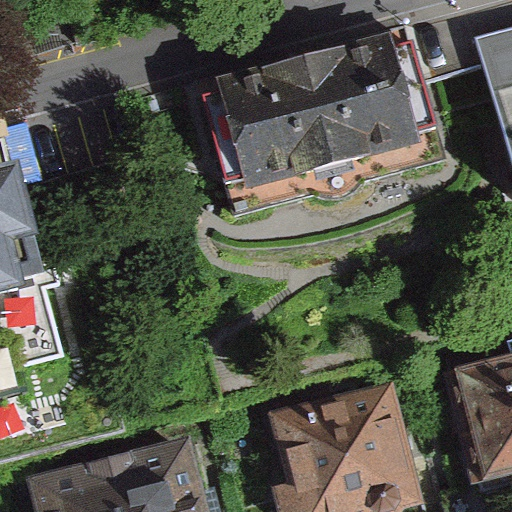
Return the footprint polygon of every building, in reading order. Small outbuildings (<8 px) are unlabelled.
[(421,40),(208,98),(240,212),(452,154),(421,40)] [(511,42),(489,50),(511,117),(511,42)] [(3,136),(0,136),(0,394),(28,387),(14,335),(0,338),(0,304),(38,295),(26,249),(51,242),(30,165),(12,170),(3,136)] [(511,352),(446,370),(475,484),(511,474),(511,352)] [(385,389),(269,422),(289,490),(273,494),(278,511),(388,511),(418,504),(385,389)] [(207,511),(188,437),(31,477),(39,511),(207,511)]
